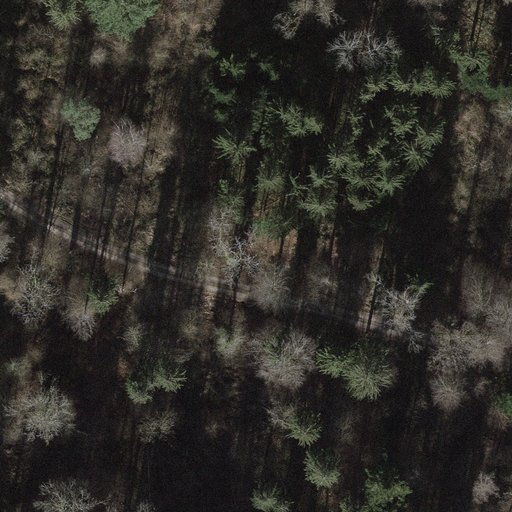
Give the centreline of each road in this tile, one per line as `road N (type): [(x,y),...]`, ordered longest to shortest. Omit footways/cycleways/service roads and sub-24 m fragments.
road 1 (track): [(511,367),(162,271),(56,227),(0,190)]
road 2 (track): [(162,271),(197,60),(192,0)]
